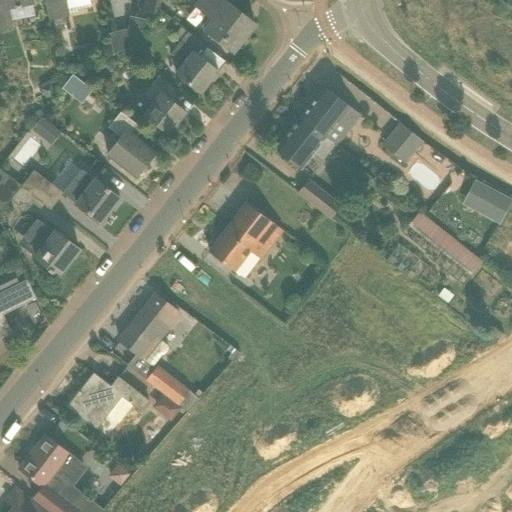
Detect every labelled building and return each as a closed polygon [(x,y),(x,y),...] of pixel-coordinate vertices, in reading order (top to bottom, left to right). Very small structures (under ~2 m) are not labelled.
[(33,2),(32,0),(0,0),(0,29),(13,27),(9,7),(33,2)] [(45,0),(49,17),(67,13),(64,0),(45,0)] [(133,0),(132,7),(153,12),(156,8),(158,0),(133,0)] [(204,29),(233,52),(237,47),(242,48),(247,41),(245,37),(255,23),(225,0),(200,0),(195,7),(211,19),(204,29)] [(142,33),(146,20),(131,16),(127,29),(142,33)] [(201,93),(218,71),(199,56),(206,47),(182,27),(177,34),(182,38),(171,53),(183,63),(176,73),(201,93)] [(92,89),(72,74),(62,87),(82,103),(92,89)] [(169,134),(186,112),(168,98),(175,89),(158,76),(144,94),(154,101),(143,114),(169,134)] [(56,93),(52,85),(56,83),(53,78),(39,85),(46,98),(56,93)] [(361,114),(325,86),(301,116),(337,145),(361,114)] [(154,154),(155,153),(135,138),(142,128),(120,111),(108,127),(120,136),(107,153),(137,176),(137,175),(154,154)] [(301,116),(275,149),(301,169),(313,154),(323,162),(337,145),(301,116)] [(41,136),(50,123),(42,117),(32,129),(41,136)] [(422,141),(401,123),(383,145),(405,163),(422,141)] [(0,213),(22,186),(0,168),(0,213)] [(100,222),(120,197),(95,178),(94,179),(81,169),(73,180),(86,190),(76,203),(100,222)] [(22,186),(51,209),(63,193),(34,170),(22,186)] [(299,193),(330,217),(340,205),(309,180),(299,193)] [(438,194),(423,213),(445,230),(460,212),(466,217),(481,198),(459,181),(445,199),(438,194)] [(489,189),(477,212),(499,223),(511,200),(489,189)] [(282,230),(247,202),(209,251),(234,270),(245,278),(259,258),(260,259),(282,230)] [(36,257),(49,267),(47,269),(52,272),(53,271),(59,275),(79,249),(56,230),(55,232),(37,219),(26,233),(18,243),(36,257)] [(511,256),(496,244),(483,260),(510,282),(511,283),(511,256)] [(0,277),(0,288),(1,291),(19,283),(28,279),(22,267),(0,277)] [(35,297),(27,280),(13,287),(21,304),(35,297)] [(434,318),(421,336),(425,339),(424,341),(451,362),(463,346),(468,340),(464,338),(453,329),(462,317),(420,285),(409,299),(434,318)] [(448,303),(453,295),(443,288),(438,296),(448,303)] [(179,313),(156,294),(149,302),(152,304),(134,327),(131,325),(119,340),(152,366),(162,355),(166,353),(168,350),(169,344),(160,337),(179,313)] [(416,351),(424,341),(425,339),(421,336),(383,307),(372,321),(397,340),(384,358),(386,360),(385,361),(414,384),(431,362),(416,351)] [(0,337),(11,332),(0,309),(0,337)] [(498,339),(504,331),(495,325),(490,333),(498,339)] [(385,361),(386,360),(384,358),(344,327),(333,341),(358,361),(345,378),(347,380),(346,382),(376,405),(389,387),(392,383),(388,380),(377,371),(385,361)] [(306,399),(309,401),(307,403),(337,425),(353,404),(338,392),(346,382),(347,380),(345,378),(306,348),(295,362),(320,381),(306,399)] [(147,380),(178,404),(189,390),(158,366),(147,380)] [(300,413),(307,403),(309,401),(306,399),(267,369),(256,383),(281,402),(266,421),(284,435),(283,437),(294,446),(295,444),(298,445),(315,424),(300,413)] [(77,394),(68,406),(96,428),(107,413),(118,421),(132,402),(142,410),(149,401),(118,377),(111,386),(94,373),(80,391),(79,390),(76,394),(77,394)] [(189,390),(178,404),(187,411),(188,412),(199,398),(198,397),(189,390)] [(162,393),(152,406),(170,421),(181,408),(162,393)] [(511,412),(509,408),(491,421),(511,449),(511,412)] [(223,429),(231,434),(216,453),(247,477),(262,458),(243,444),(250,434),(231,419),(223,429)] [(511,452),(511,449),(491,421),(474,433),(496,464),(511,452)] [(496,464),(474,433),(471,430),(453,443),(477,477),(496,464)] [(79,461),(45,435),(19,468),(44,487),(45,485),(54,493),(44,506),(51,511),(81,511),(77,509),(86,499),(64,481),(78,462),(79,461)] [(170,446),(178,451),(184,443),(177,437),(170,446)] [(171,460),(178,451),(170,446),(163,454),(171,460)] [(234,495),(247,477),(216,453),(203,471),(229,491),(234,495)] [(130,473),(117,464),(108,476),(121,486),(130,473)] [(198,467),(184,485),(215,509),(229,491),(203,471),(198,467)] [(422,470),(410,481),(437,511),(442,511),(454,502),(463,511),(480,511),(485,508),(458,471),(443,484),(430,469),(425,473),(422,470)] [(148,471),(141,480),(148,486),(155,477),(148,471)] [(141,480),(134,488),(142,494),(148,486),(141,480)] [(437,511),(410,481),(398,491),(401,494),(396,499),(407,511),(437,511)] [(511,487),(509,483),(501,488),(507,497),(511,494),(511,487)] [(182,511),(212,511),(215,509),(184,485),(171,503),(182,511)] [(47,511),(16,488),(6,500),(15,506),(10,511),(47,511)] [(106,509),(109,511),(115,511),(120,507),(113,501),(106,509)] [(182,511),(171,503),(163,511),(182,511)]
